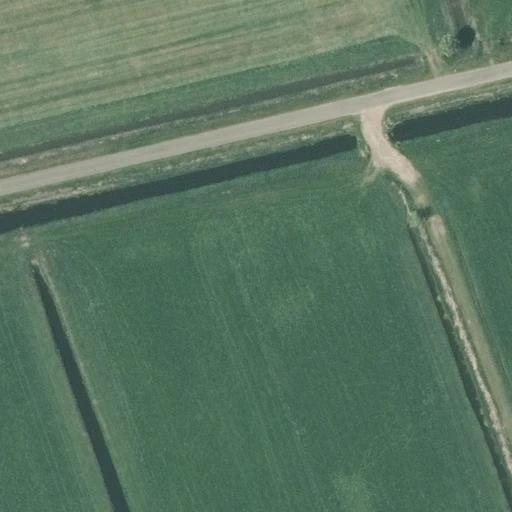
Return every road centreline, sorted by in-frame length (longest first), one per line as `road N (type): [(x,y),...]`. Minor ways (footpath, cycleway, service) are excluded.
road 1 (unclassified): [(361,105),(0,189)]
road 2 (unclassified): [(361,105),(511,73)]
